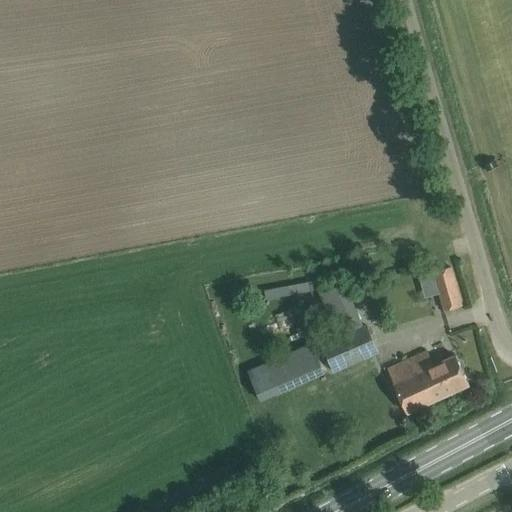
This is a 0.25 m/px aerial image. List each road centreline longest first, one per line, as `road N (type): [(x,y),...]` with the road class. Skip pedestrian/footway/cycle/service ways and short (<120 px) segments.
road 1 (unclassified): [(511,354),(406,0)]
road 2 (primary): [(324,511),(511,415)]
